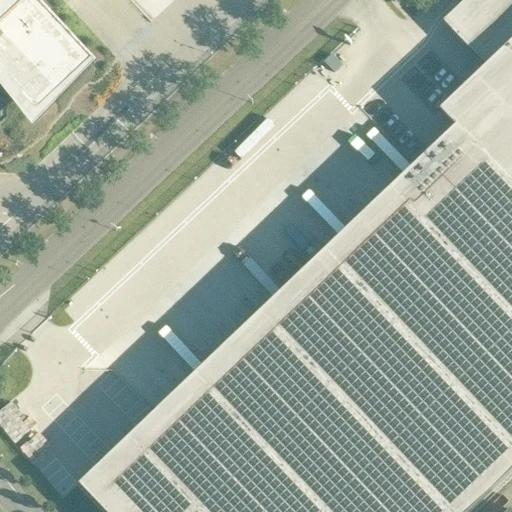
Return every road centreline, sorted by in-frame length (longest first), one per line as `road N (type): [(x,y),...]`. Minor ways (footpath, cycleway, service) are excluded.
road 1 (unclassified): [(0,310),(330,0)]
road 2 (unknown): [(23,170),(45,163),(209,0)]
